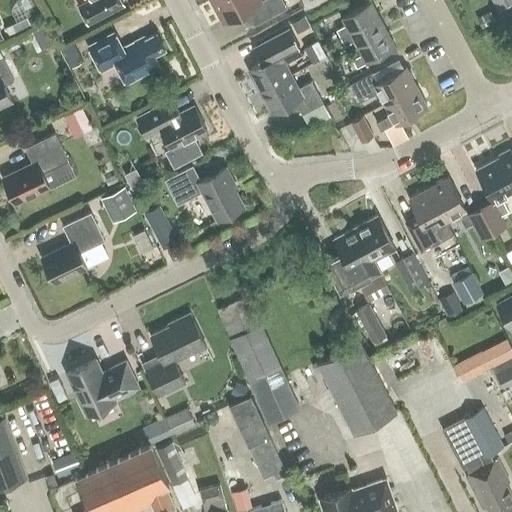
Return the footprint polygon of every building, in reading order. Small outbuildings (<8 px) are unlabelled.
[(89,0),(78,6),(88,25),(123,6),(119,0),(89,0)] [(212,0),(211,1),(222,22),(250,8),(258,23),(286,8),(281,0),(262,0),(260,1),(259,0),(212,0)] [(511,0),(491,0),(497,10),(511,1),(511,0)] [(339,39),(378,18),(370,2),(340,17),(344,25),(335,30),(339,39)] [(310,26),(304,16),(290,23),(296,34),(310,26)] [(357,48),(386,32),(378,18),(339,39),(344,47),(354,42),(357,48)] [(31,30),(41,49),(52,43),(43,25),(31,30)] [(259,92),(291,75),(283,61),(303,51),(289,25),(253,44),(263,62),(248,70),(259,92)] [(386,32),(357,48),(361,55),(351,59),(356,68),(365,63),(366,64),(395,49),(386,32)] [(153,56),(164,50),(156,34),(145,39),(143,37),(122,48),(114,33),(87,47),(101,72),(114,64),(125,85),(159,67),(153,56)] [(72,42),(61,48),(66,57),(77,51),(72,42)] [(0,107),(11,102),(3,86),(13,81),(2,59),(0,60),(0,107)] [(384,104),(416,87),(406,67),(376,82),(371,72),(349,84),(359,103),(378,93),(384,104)] [(291,75),(259,92),(270,113),(294,100),(301,114),(322,103),(311,81),(298,88),(291,75)] [(416,87),(384,104),(390,115),(375,122),(380,131),(426,106),(416,87)] [(161,130),(169,146),(164,149),(174,166),(201,151),(194,137),(206,130),(193,106),(180,113),(172,99),(136,118),(146,137),(161,130)] [(87,103),(67,112),(78,136),(98,127),(87,103)] [(361,141),(373,134),(361,114),(344,124),(350,135),(356,131),(361,141)] [(15,203),(49,187),(42,172),(67,160),(54,134),(25,148),(32,163),(2,177),(15,203)] [(511,150),(495,159),(511,191),(511,150)] [(501,197),(511,191),(495,159),(475,170),(492,202),(479,208),(492,232),(504,225),(499,216),(508,211),(501,197)] [(217,221),(244,207),(232,185),(234,184),(226,167),(200,181),(192,165),(163,180),(177,205),(202,192),(217,221)] [(479,238),(492,232),(479,208),(467,215),(448,178),(429,188),(445,220),(457,214),(463,227),(471,223),(479,238)] [(124,186),(103,197),(115,221),(136,210),(124,186)] [(445,220),(429,188),(409,198),(417,215),(404,221),(420,252),(452,235),(445,220)] [(67,221),(95,209),(91,200),(63,212),(67,221)] [(162,248),(177,240),(159,205),(144,213),(162,248)] [(86,267),(79,253),(105,240),(91,212),(62,225),(71,243),(42,257),(54,283),(86,267)] [(355,227),(373,260),(395,249),(377,215),(355,227)] [(379,272),(373,260),(355,227),(333,239),(338,247),(329,253),(333,261),(325,265),(340,293),(379,272)] [(412,252),(393,263),(409,290),(427,280),(412,252)] [(451,281),(463,303),(482,292),(470,271),(451,281)] [(438,299),(448,318),(462,310),(453,292),(438,299)] [(511,333),(511,293),(495,302),(511,333)] [(300,408),(248,294),(215,309),(267,422),(300,408)] [(355,309),(375,346),(388,340),(368,302),(355,309)] [(174,361),(205,346),(190,313),(169,323),(170,326),(150,335),(163,361),(146,369),(158,395),(184,382),(174,361)] [(511,350),(506,340),(493,346),(500,360),(511,354),(511,350)] [(395,410),(359,341),(317,363),(352,432),(395,410)] [(511,358),(493,368),(502,387),(511,381),(511,358)] [(114,398),(138,387),(125,361),(102,372),(95,359),(67,373),(86,414),(115,400),(114,398)] [(239,398),(243,397),(247,387),(236,381),(230,393),(239,398)] [(226,405),(238,430),(240,429),(262,477),(272,473),(275,478),(286,473),(250,394),(229,404),(226,405)] [(465,467),(468,472),(465,473),(480,503),(483,501),(489,511),(504,511),(511,508),(511,496),(504,482),(508,480),(496,457),(492,459),(489,453),(503,446),(482,406),(441,428),(462,468),(465,467)] [(186,409),(165,418),(171,434),(193,425),(186,409)] [(0,488),(27,478),(4,417),(0,418),(0,488)] [(150,443),(171,434),(165,418),(143,427),(150,443)] [(97,467),(116,511),(130,511),(152,503),(156,511),(160,511),(174,506),(165,486),(169,484),(152,443),(97,467)] [(84,467),(79,451),(59,458),(64,473),(84,467)] [(116,511),(97,467),(83,473),(73,478),(49,489),(58,509),(70,506),(67,494),(80,488),(89,510),(85,511),(116,511)] [(323,511),(395,511),(384,479),(350,491),(349,488),(319,499),(323,511)] [(227,511),(224,496),(223,496),(220,483),(200,489),(203,501),(202,502),(204,511),(227,511)] [(248,511),(284,511),(281,500),(248,509),(248,511)]
